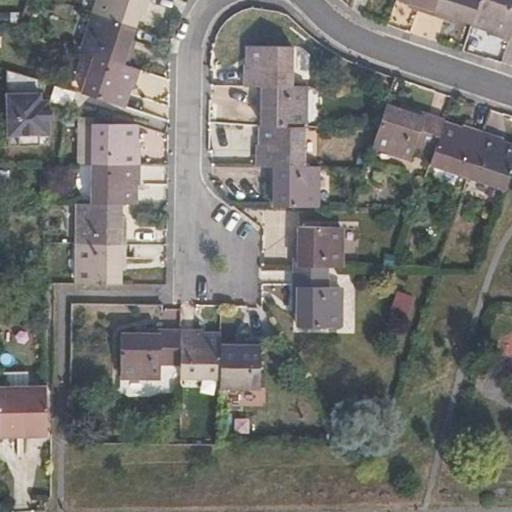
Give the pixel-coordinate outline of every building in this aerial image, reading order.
[(101,0),(96,14),(134,26),(140,8),(146,9),(148,0),(101,0)] [(400,0),(415,5),(414,11),(433,18),(439,0),(400,0)] [(439,0),(433,18),(451,24),(455,17),(473,23),(480,0),(439,0)] [(511,0),(480,0),(473,23),(492,29),(490,35),(509,41),(511,32),(511,0)] [(127,46),(134,26),(96,14),(84,51),(96,55),(127,66),(133,48),(127,46)] [(291,87),(291,47),(253,46),(253,67),(246,68),(246,87),(258,87),(291,87)] [(96,55),(82,94),(121,107),(127,86),(133,88),(139,70),(127,66),(96,55)] [(70,109),(76,91),(5,69),(5,137),(16,137),(17,147),(38,146),(38,136),(49,136),(49,102),(70,109)] [(303,127),(303,87),(291,87),(258,87),(259,107),(264,107),(263,126),(303,127)] [(405,112),(387,107),(380,128),(374,145),(413,158),(417,148),(435,154),(444,127),(446,121),(406,108),(405,112)] [(99,123),(99,164),(144,164),(144,143),(138,143),(138,123),(99,123)] [(302,167),(303,127),(263,126),(263,148),(257,148),(256,166),(272,166),(302,167)] [(471,177),(485,135),(466,129),(464,133),(444,127),(435,154),(432,164),(471,177)] [(509,189),(511,179),(511,148),(501,146),(503,141),(485,135),(471,177),(509,189)] [(99,164),(99,204),(126,204),(138,204),(139,183),(144,183),(144,164),(99,164)] [(277,186),(278,207),(316,208),(317,167),(302,167),(272,166),(271,185),(277,186)] [(69,192),(69,172),(50,171),(49,191),(69,192)] [(85,204),(84,243),(131,243),(132,222),(127,222),(126,204),(99,204),(85,204)] [(306,247),(306,267),(341,267),(351,267),(350,228),(310,227),(310,247),(306,247)] [(84,243),(84,283),(125,284),(125,261),(131,261),(131,243),(84,243)] [(341,267),(306,267),(305,307),(310,308),(309,328),(348,330),(349,288),(340,288),(341,267)] [(389,319),(407,324),(414,296),(396,292),(389,319)] [(180,367),(181,331),(142,331),(141,336),(121,336),(119,377),(159,377),(160,367),(180,367)] [(201,332),(181,331),(180,367),(180,377),(223,378),(223,350),(223,337),(201,336),(201,332)] [(511,332),(497,341),(501,364),(479,396),(494,403),(511,412),(511,332)] [(223,378),(223,387),(269,388),(270,343),(246,342),(245,350),(223,350),(223,378)] [(0,434),(15,433),(15,429),(43,428),(42,385),(25,385),(24,368),(0,368),(0,434)]
